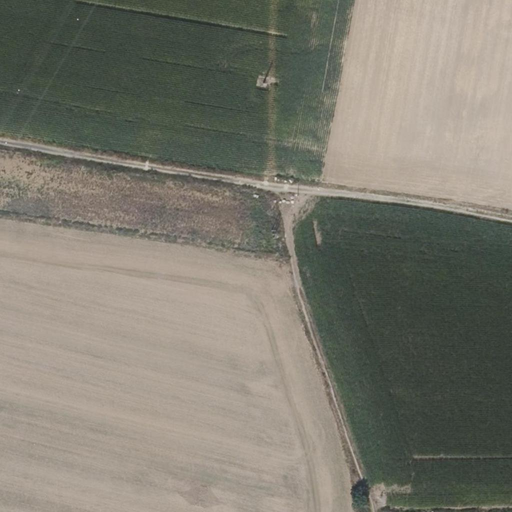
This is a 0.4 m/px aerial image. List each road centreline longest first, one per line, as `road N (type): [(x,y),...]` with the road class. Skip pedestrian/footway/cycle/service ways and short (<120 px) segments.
road 1 (track): [(511,218),(0,137)]
road 2 (track): [(374,511),(320,358),(279,182)]
